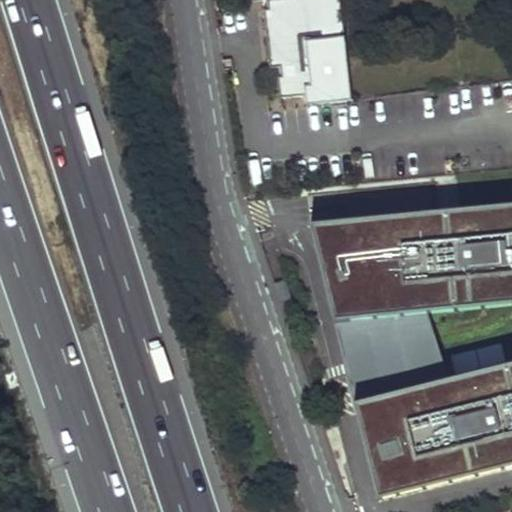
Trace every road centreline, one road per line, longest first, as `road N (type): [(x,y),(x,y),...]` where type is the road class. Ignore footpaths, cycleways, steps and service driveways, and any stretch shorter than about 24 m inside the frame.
road 1 (motorway): [(188,511),(28,0)]
road 2 (residential): [(321,511),(222,219),(184,0)]
road 3 (motorway): [(0,193),(104,511)]
